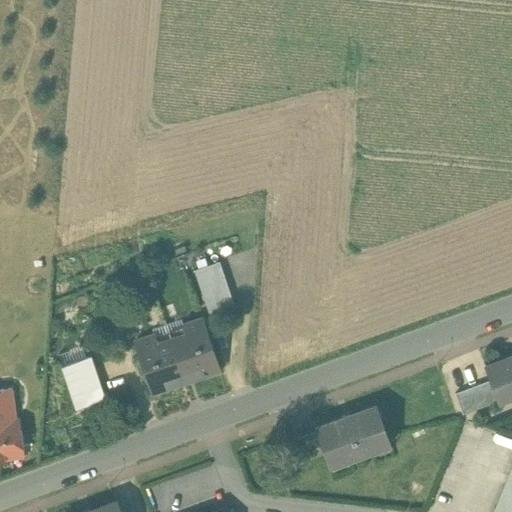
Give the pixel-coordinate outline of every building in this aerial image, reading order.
[(219,261),(194,269),(211,317),(235,309),(219,261)] [(203,318),(182,325),(183,329),(170,334),(186,380),(220,368),(203,318)] [(156,334),(135,341),(151,391),(186,380),(170,334),(157,338),(156,334)] [(511,354),(485,365),(490,380),(497,400),(498,401),(511,395),(511,354)] [(89,356),(63,365),(77,407),(103,398),(89,356)] [(490,380),(455,393),(462,413),(497,400),(490,380)] [(0,459),(28,456),(23,416),(19,417),(16,389),(0,391),(0,459)] [(376,405),(316,427),(317,430),(325,453),(330,465),(390,443),(376,405)] [(317,430),(283,443),(291,465),(325,453),(317,430)] [(511,511),(511,465),(492,511),(511,511)] [(121,511),(117,500),(85,511),(121,511)]
